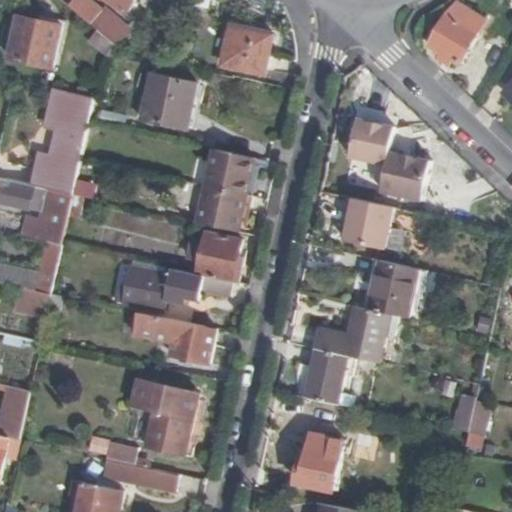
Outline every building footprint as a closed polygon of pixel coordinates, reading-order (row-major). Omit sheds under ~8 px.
[(81,0),(75,9),(118,46),(126,35),(83,0),(81,0)] [(111,0),(129,11),(136,0),(111,0)] [(440,59),(445,62),(448,56),(453,59),(461,63),(486,20),(459,5),(449,15),(443,12),(440,16),(446,20),(430,45),(443,53),(440,59)] [(13,57),(55,67),(65,26),(22,17),(13,57)] [(226,65),(267,73),(275,34),(234,25),(226,65)] [(448,56),(445,62),(450,65),(453,59),(448,56)] [(204,70),(219,73),(223,60),(207,57),(204,70)] [(185,126),(190,127),(199,84),(155,75),(145,118),(185,126)] [(199,84),(190,127),(197,129),(205,86),(199,84)] [(97,98),(59,89),(51,127),(60,129),(54,157),(44,154),(37,186),(51,189),(76,195),(97,98)] [(109,114),(107,125),(132,130),(134,120),(109,114)] [(387,192),(435,203),(444,164),(395,151),(399,128),(362,119),(353,157),(392,166),(387,192)] [(247,195),(254,158),(216,149),(207,187),(200,222),(239,231),(247,195)] [(254,197),(261,159),(254,158),(247,195),(239,231),(246,232),(254,197)] [(47,209),(51,189),(37,186),(0,177),(0,200),(35,208),(35,207),(47,209)] [(326,181),(324,192),(335,194),(337,184),(326,181)] [(51,241),(66,244),(71,217),(76,195),(51,189),(47,209),(46,215),(43,225),(28,221),(25,235),(51,241)] [(76,195),(71,217),(81,219),(86,198),(76,195)] [(405,210),(350,198),(347,214),(354,216),(352,223),(347,241),(395,252),(396,249),(400,230),(405,210)] [(354,216),(347,214),(345,221),(352,223),(354,216)] [(400,230),(396,249),(403,251),(408,232),(400,230)] [(230,281),(241,283),(246,259),(241,257),(244,239),(209,232),(206,245),(194,243),(191,257),(203,260),(200,274),(230,281)] [(66,244),(51,241),(44,273),(55,275),(59,276),(63,256),(63,255),(66,244)] [(80,248),(66,244),(63,255),(78,257),(80,248)] [(368,284),(363,307),(392,314),(412,318),(421,269),(383,261),(377,286),(368,284)] [(0,280),(22,285),(40,289),(44,273),(0,262),(0,280)] [(230,281),(200,274),(173,268),(172,274),(119,264),(110,305),(124,308),(125,303),(164,311),(170,281),(227,294),(230,281)] [(44,273),(40,289),(52,292),(55,275),(44,273)] [(55,293),(66,296),(69,297),(73,279),(59,276),(55,293)] [(17,310),(50,317),(52,310),(55,293),(52,292),(40,289),(22,285),(17,310)] [(55,293),(52,310),(62,313),(66,296),(55,293)] [(352,355),(382,362),(392,314),(363,307),(359,307),(353,336),(323,329),(319,348),(352,355)] [(182,319),(142,312),(137,336),(177,344),(175,355),(212,362),(220,328),(182,319)] [(485,319),(481,334),(491,336),(494,321),(485,319)] [(309,397),(342,404),(352,355),(319,348),(309,397)] [(23,439),(34,391),(20,387),(17,401),(15,409),(12,409),(7,436),(13,437),(23,439)] [(460,409),(456,428),(471,431),(478,400),(478,397),(466,394),(463,409),(460,409)] [(478,400),(471,431),(487,435),(494,403),(478,400)] [(150,446),(180,453),(183,439),(189,440),(195,413),(170,407),(169,413),(157,412),(150,446)] [(306,431),(301,461),(309,461),(315,432),(306,431)] [(309,461),(301,461),(297,485),(339,493),(349,439),(315,432),(309,461)] [(0,484),(2,485),(13,437),(7,436),(0,434),(0,484)] [(183,439),(180,453),(186,454),(189,440),(183,439)] [(109,459),(122,462),(137,465),(141,448),(113,442),(109,459)] [(122,462),(109,459),(106,475),(179,490),(183,474),(174,472),(160,470),(137,465),(122,462)] [(78,511),(120,511),(125,492),(84,483),(76,482),(73,496),(74,497),(81,498),(78,511)] [(71,511),(78,511),(81,498),(74,497),(71,511)] [(323,511),(325,503),(320,501),(317,511),(323,511)] [(367,511),(336,505),(325,503),(323,511),(367,511)]
